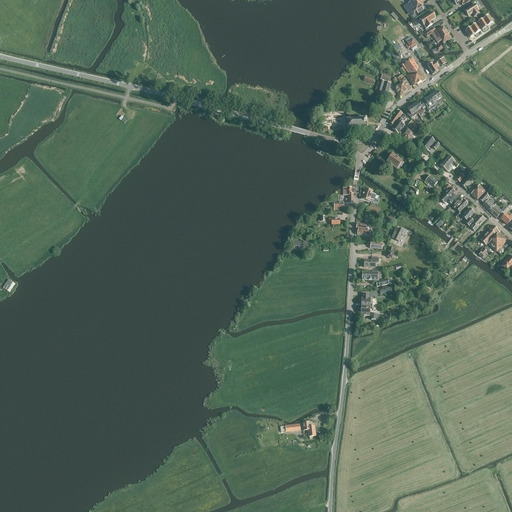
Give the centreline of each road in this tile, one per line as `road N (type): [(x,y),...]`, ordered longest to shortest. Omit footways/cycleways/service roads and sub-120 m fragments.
road 1 (tertiary): [(344,142),(0,56)]
road 2 (track): [(124,107),(134,121),(86,181),(79,203),(0,262)]
road 3 (unclassified): [(330,511),(348,331)]
road 4 (residential): [(348,331),(359,160)]
road 5 (tertiary): [(511,238),(383,126)]
